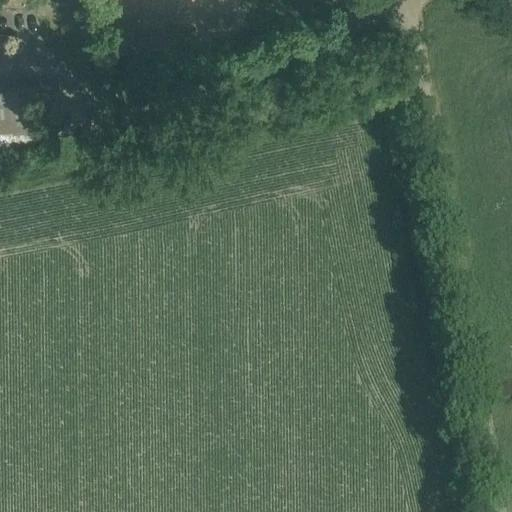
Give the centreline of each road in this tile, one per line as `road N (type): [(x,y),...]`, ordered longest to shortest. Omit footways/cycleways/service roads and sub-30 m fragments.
road 1 (track): [(401,17),(495,511)]
road 2 (unknown): [(407,50),(50,101)]
